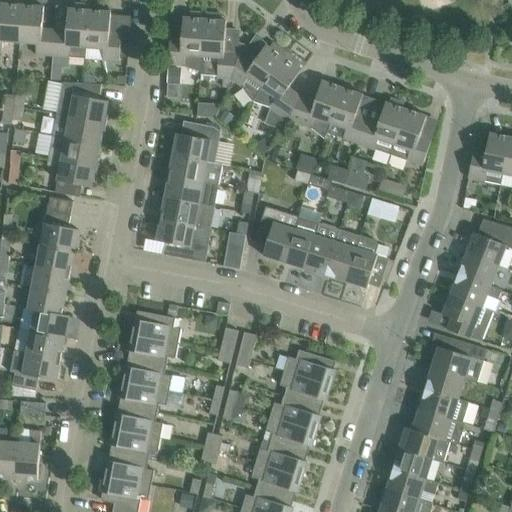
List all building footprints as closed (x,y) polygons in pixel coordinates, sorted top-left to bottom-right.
[(20,42),(23,5),(2,4),(0,26),(0,25),(0,51),(3,52),(4,41),(20,42)] [(55,30),(53,56),(69,57),(70,57),(86,59),(87,44),(90,10),(90,5),(73,4),(73,9),(69,9),(67,31),(55,30)] [(53,56),(55,30),(43,29),(45,7),(23,5),(20,42),(37,44),(36,55),(53,56)] [(90,10),(87,44),(104,45),(103,60),(120,61),(122,35),(110,34),(112,12),(90,10)] [(201,74),(206,14),(188,13),(188,18),(184,17),(182,39),(170,38),(168,65),(183,66),(201,72),(201,74)] [(229,88),(232,79),(241,53),(224,52),(227,21),(223,21),(223,15),(206,14),(201,74),(218,76),(218,78),(223,78),(222,87),(229,88)] [(287,53),(273,43),(270,47),(267,45),(254,63),(241,53),(232,79),(243,87),(253,101),(287,53)] [(289,120),(301,97),(289,88),(302,70),(299,68),(302,64),(287,53),(253,101),(254,102),(271,107),(289,120)] [(168,68),(167,83),(181,84),(183,67),(168,66),(168,68)] [(331,123),(343,88),(323,81),(316,101),(301,97),(289,120),(312,128),(325,138),(330,123),(331,123)] [(102,85),(77,83),(63,82),(59,105),(57,114),(107,124),(108,116),(106,116),(109,101),(99,100),(102,85)] [(330,123),(327,133),(360,144),(368,119),(357,115),(364,95),(343,88),(331,123),(330,123)] [(14,112),(15,99),(16,94),(7,93),(6,99),(5,111),(14,112)] [(23,108),(25,96),(16,95),(15,107),(23,108)] [(403,108),(405,103),(391,98),(389,103),(386,102),(379,123),(368,119),(360,144),(391,155),(407,109),(403,108)] [(22,121),(23,108),(15,107),(13,120),(22,121)] [(224,109),(219,117),(231,124),(236,116),(224,109)] [(391,155),(407,160),(423,166),(432,141),(420,137),(427,116),(407,109),(391,155)] [(12,125),(14,112),(5,111),(4,124),(12,125)] [(106,131),(107,124),(57,114),(53,136),(101,144),(103,131),(106,131)] [(178,134),(174,156),(215,163),(221,132),(214,127),(210,126),(184,121),(181,134),(178,134)] [(14,142),(26,144),(28,131),(16,129),(14,142)] [(0,154),(6,155),(8,142),(9,133),(0,132),(0,154)] [(504,174),(511,137),(490,133),(486,154),(473,152),(468,178),(502,185),(504,174)] [(98,158),(101,144),(53,136),(49,156),(99,166),(100,159),(98,158)] [(272,149),(265,139),(254,145),(261,156),(272,149)] [(283,163),(288,150),(277,147),(272,160),(283,163)] [(12,150),(11,163),(19,164),(21,151),(12,150)] [(97,173),(99,166),(49,156),(47,166),(60,169),(56,193),(81,197),(83,186),(92,187),(95,173),(97,173)] [(215,164),(215,163),(174,156),(170,177),(218,186),(223,165),(215,164)] [(334,164),(331,180),(369,187),(374,160),(355,156),(353,167),(334,164)] [(259,194),(263,172),(250,170),(246,191),(259,194)] [(309,185),(312,175),(298,170),(295,181),(309,185)] [(312,175),(309,185),(330,192),(331,186),(333,182),(321,178),(312,175)] [(170,177),(166,198),(214,207),(218,186),(170,177)] [(388,180),(385,191),(407,197),(410,186),(388,180)] [(349,202),(352,192),(331,186),(330,192),(329,195),(340,199),(349,202)] [(259,194),(246,191),(245,191),(243,203),(252,205),(254,193),(259,194)] [(349,202),(348,205),(357,208),(361,206),(365,196),(352,192),(349,202)] [(74,201),(54,198),(51,197),(41,245),(75,252),(79,230),(69,228),(74,201)] [(211,229),(215,207),(166,198),(162,219),(211,229)] [(373,198),(368,214),(381,218),(386,203),(386,202),(373,198)] [(466,198),(464,207),(475,209),(477,200),(466,198)] [(285,262),(299,217),(266,207),(255,242),(267,246),(264,255),(285,262)] [(306,269),(320,223),(299,217),(285,262),(306,269)] [(212,229),(211,229),(162,219),(157,241),(167,243),(165,255),(206,263),(212,229)] [(511,227),(484,219),(479,234),(475,233),(467,254),(499,266),(507,246),(508,247),(511,247),(511,246),(511,227)] [(246,235),(248,223),(239,222),(237,233),(246,235)] [(326,275),(340,230),(320,223),(306,269),(326,275)] [(4,226),(3,238),(11,239),(12,227),(4,226)] [(347,281),(357,248),(361,236),(340,230),(326,275),(347,281)] [(357,248),(347,281),(368,288),(369,284),(380,288),(390,259),(376,254),(375,254),(378,244),(376,241),(361,236),(357,248)] [(71,273),(75,252),(41,245),(37,266),(71,273)] [(2,248),(1,260),(9,261),(10,249),(2,248)] [(491,286),(499,266),(467,254),(459,274),(491,286)] [(0,271),(8,273),(9,261),(1,260),(0,267),(0,271)] [(67,294),(71,273),(37,266),(33,287),(67,294)] [(491,286),(459,274),(451,294),(494,310),(496,311),(500,301),(498,300),(502,290),(491,286)] [(63,315),(63,314),(67,294),(33,287),(29,309),(36,311),(36,310),(63,315)] [(451,294),(443,314),(453,318),(448,329),(467,337),(470,338),(482,341),(494,310),(451,294)] [(217,313),(229,316),(231,304),(219,302),(217,313)] [(170,305),(168,312),(177,314),(178,306),(170,305)] [(63,314),(63,315),(36,310),(36,311),(32,331),(66,338),(70,316),(63,314)] [(131,335),(179,344),(182,329),(174,328),(176,318),(140,311),(138,319),(135,319),(131,335)] [(233,355),(239,331),(227,328),(220,352),(233,355)] [(61,359),(66,338),(32,331),(28,352),(61,359)] [(251,360),(257,335),(245,332),(239,356),(251,360)] [(176,359),(179,344),(131,335),(128,350),(132,351),(131,359),(167,366),(169,357),(176,359)] [(475,345),(471,344),(452,338),(449,350),(439,347),(432,368),(465,378),(478,382),(484,361),(472,357),(475,345)] [(15,350),(10,373),(15,374),(13,386),(17,387),(37,390),(39,377),(57,381),(61,359),(28,352),(15,350)] [(335,361),(305,352),(300,350),(297,359),(289,357),(285,371),(331,385),(336,370),(332,369),(335,361)] [(231,364),(233,355),(220,352),(218,361),(231,364)] [(249,368),(251,360),(239,356),(237,365),(249,368)] [(126,366),(123,382),(170,391),(183,393),(186,379),(165,375),(167,366),(131,359),(129,367),(126,366)] [(459,399),(465,378),(432,368),(426,389),(459,399)] [(326,401),(331,385),(285,371),(281,385),(288,387),(285,396),(321,407),(323,400),(326,401)] [(167,406),(170,391),(123,382),(119,398),(123,398),(122,406),(158,413),(160,404),(167,406)] [(221,401),(225,387),(217,385),(214,399),(221,401)] [(426,389),(420,409),(466,424),(466,423),(463,422),(469,402),(459,399),(426,389)] [(230,390),(227,404),(235,406),(238,391),(230,390)] [(318,415),(321,407),(285,396),(283,405),(275,402),(271,417),(317,431),(322,416),(318,415)] [(218,415),(221,401),(214,399),(210,413),(218,415)] [(0,408),(12,409),(13,401),(0,400),(0,403),(0,408)] [(490,408),(500,411),(502,403),(493,400),(490,408)] [(46,415),(47,403),(22,401),(21,414),(46,415)] [(231,420),(235,406),(227,404),(223,418),(231,420)] [(156,422),(158,413),(122,406),(120,414),(116,413),(113,429),(161,438),(164,423),(156,422)] [(459,444),(466,424),(420,409),(413,429),(413,430),(450,441),(459,444)] [(312,447),(317,431),(271,417),(266,431),(274,433),(271,442),(306,453),(309,446),(312,447)] [(0,477),(16,478),(19,442),(7,442),(8,428),(0,427),(0,477)] [(413,430),(413,429),(406,427),(400,448),(433,459),(444,462),(450,441),(413,430)] [(19,442),(16,478),(38,480),(42,431),(32,430),(20,429),(19,442)] [(158,453),(161,438),(113,429),(110,445),(114,445),(113,453),(149,460),(151,451),(158,453)] [(212,448),(216,434),(209,432),(205,446),(212,448)] [(220,450),(224,436),(216,434),(212,448),(220,450)] [(304,460),(306,453),(271,442),(268,451),(261,448),(257,463),(303,477),(308,462),(304,460)] [(209,463),(212,448),(205,446),(201,461),(209,463)] [(216,464),(220,450),(212,448),(209,463),(216,464)] [(426,479),(427,478),(433,459),(400,448),(393,469),(426,479)] [(147,469),(149,460),(113,453),(111,461),(107,460),(104,476),(152,485),(155,471),(147,469)] [(470,459),(467,470),(476,473),(479,462),(470,459)] [(257,463),(252,477),(260,479),(257,488),(292,499),(295,491),(298,492),(303,477),(257,463)] [(427,478),(426,479),(393,469),(387,490),(420,500),(420,499),(423,491),(435,494),(439,482),(427,478)] [(149,500),(152,485),(104,476),(101,492),(105,493),(103,501),(115,503),(113,511),(138,511),(141,498),(149,500)] [(190,492),(197,494),(198,494),(202,480),(194,478),(190,492)] [(207,483),(203,497),(211,499),(215,485),(207,483)] [(290,506),(292,499),(257,488),(254,497),(247,494),(242,508),(253,511),(292,511),(293,507),(290,506)] [(420,499),(420,500),(387,490),(381,510),(386,511),(430,511),(433,503),(420,499)] [(195,496),(182,494),(180,506),(193,509),(195,496)] [(218,502),(205,499),(201,511),(204,511),(210,511),(216,509),(218,502)]
